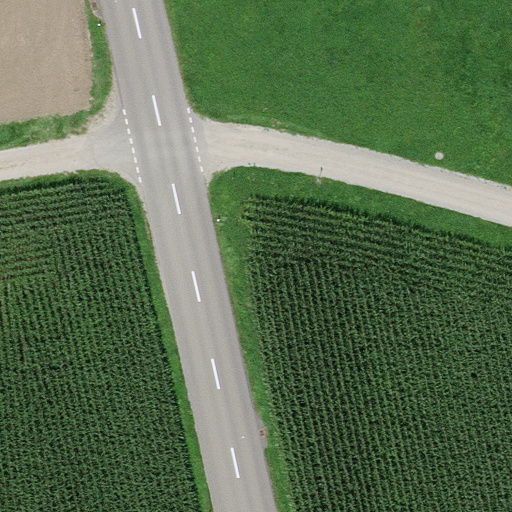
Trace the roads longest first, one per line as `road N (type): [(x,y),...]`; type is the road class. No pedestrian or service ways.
road 1 (tertiary): [(252,511),(140,0)]
road 2 (track): [(511,209),(325,160),(174,153),(0,174)]
